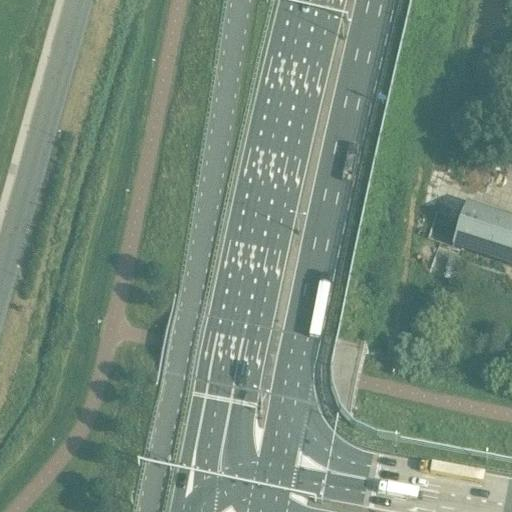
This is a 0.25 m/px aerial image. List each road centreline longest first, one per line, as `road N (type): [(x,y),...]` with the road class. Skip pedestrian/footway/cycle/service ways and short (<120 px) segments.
road 1 (unclassified): [(240,0),(148,511)]
road 2 (primary): [(276,464),(373,0)]
road 3 (primary): [(299,0),(223,337)]
road 4 (unclassified): [(80,0),(0,292)]
road 5 (motorway): [(511,507),(276,464)]
road 6 (motorway): [(223,337),(248,380),(238,440),(243,481)]
road 7 (primary): [(223,337),(196,472)]
